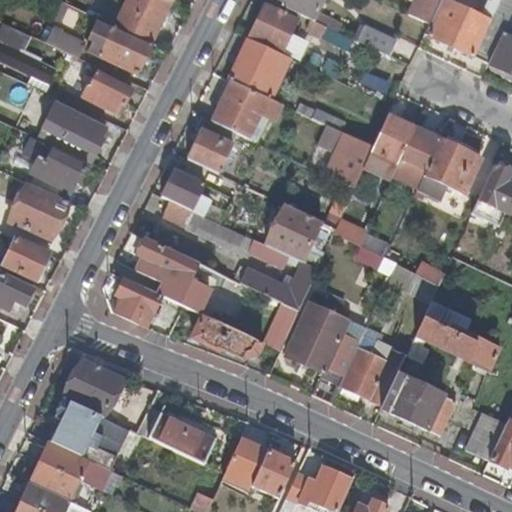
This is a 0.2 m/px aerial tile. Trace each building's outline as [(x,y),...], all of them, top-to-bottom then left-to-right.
[(50,0),(44,14),(62,22),(69,6),(55,0),(50,0)] [(164,0),(129,0),(117,27),(152,43),(171,3),(164,0)] [(284,0),(289,2),(287,7),(312,19),(315,21),(325,0),(284,0)] [(429,25),(440,0),(410,0),(404,14),(429,25)] [(509,21),(511,14),(511,0),(494,0),(486,19),(447,0),(430,35),(490,63),(503,34),(509,21)] [(299,21),(266,5),(251,38),(283,53),(299,21)] [(320,15),(317,22),(328,27),(337,31),(341,24),(320,15)] [(315,21),(312,19),(307,29),(323,37),(328,27),(317,22),(315,21)] [(30,37),(2,22),(0,25),(0,61),(31,76),(48,84),(55,71),(22,55),(30,37)] [(359,24),(352,38),(391,56),(397,42),(359,24)] [(117,27),(114,26),(99,58),(140,76),(154,44),(152,43),(117,27)] [(85,44),(62,33),(55,47),(79,58),(85,44)] [(511,37),(503,34),(490,63),(511,73),(511,37)] [(250,40),(230,80),(232,81),(270,99),(290,59),(250,40)] [(387,94),(391,80),(362,72),(358,86),(387,94)] [(132,93),(99,75),(91,91),(88,90),(83,100),(116,117),(121,107),(124,109),(132,93)] [(48,84),(31,76),(27,84),(44,92),(48,84)] [(270,99),(232,81),(212,122),(238,134),(253,141),(266,115),(274,119),(281,104),(270,99)] [(310,118),(311,119),(316,110),(301,103),(297,112),(310,118)] [(105,130),(53,104),(46,118),(67,128),(61,141),(95,158),(103,142),(100,140),(105,130)] [(312,119),(340,133),(341,133),(346,122),(317,109),(312,119)] [(391,181),(391,180),(415,128),(388,115),(373,148),(371,152),(365,167),(391,181)] [(212,122),(203,117),(196,130),(201,133),(188,160),(219,175),(238,134),(212,122)] [(311,119),(310,118),(305,130),(326,140),(325,142),(334,146),(340,133),(312,119),(311,119)] [(440,141),(415,128),(391,180),(417,191),(418,189),(440,141)] [(481,157),(442,138),(440,141),(418,189),(439,199),(446,185),(465,194),(481,157)] [(373,148),(354,139),(349,150),(339,146),(335,154),(345,159),(336,179),(355,188),(365,167),(371,152),(373,148)] [(87,169),(52,151),(45,163),(37,159),(30,174),(33,176),(60,190),(70,195),(76,183),(79,185),(87,169)] [(511,171),(496,163),(473,213),(500,226),(507,212),(510,214),(511,208),(511,183),(507,181),(511,171)] [(203,185),(175,172),(167,189),(175,193),(170,202),(203,217),(210,202),(198,196),(203,185)] [(60,190),(33,176),(29,185),(30,185),(56,197),(60,190)] [(56,197),(30,185),(12,225),(52,243),(70,204),(56,197)] [(175,193),(167,189),(163,198),(170,202),(175,193)] [(203,217),(170,202),(163,218),(235,251),(237,246),(242,235),(203,217)] [(321,222),(285,205),(266,246),(288,257),(302,263),(309,247),(319,251),(323,243),(316,232),(321,222)] [(350,241),(355,230),(339,223),(335,234),(350,241)] [(249,252),(254,241),(242,235),(237,246),(249,252)] [(362,247),(384,252),(387,240),(365,235),(362,247)] [(51,255),(16,239),(4,266),(38,282),(51,255)] [(138,272),(164,284),(158,295),(162,297),(200,314),(211,290),(193,281),(200,266),(145,240),(137,257),(143,260),(138,272)] [(266,246),(254,241),(249,252),(283,268),(288,257),(266,246)] [(385,257),(362,247),(361,247),(360,247),(356,255),(381,267),(385,259),(385,257)] [(318,271),(302,263),(289,289),(281,285),(270,280),(247,269),(239,284),(283,304),(299,311),(318,271)] [(420,274),(397,263),(390,278),(433,299),(440,284),(426,277),(420,274)] [(426,277),(431,268),(424,265),(420,274),(426,277)] [(440,284),(444,274),(431,268),(426,277),(440,284)] [(2,271),(0,270),(0,306),(10,312),(14,302),(26,308),(34,291),(0,276),(2,271)] [(284,279),(273,274),(270,280),(281,285),(284,279)] [(132,283),(126,280),(118,297),(124,299),(117,314),(133,322),(147,328),(162,297),(158,295),(132,283)] [(368,326),(351,319),(340,314),(346,300),(331,293),(324,307),(309,300),(284,356),(323,373),(314,395),(332,403),(340,385),(358,346),(368,326)] [(432,301),(407,354),(405,358),(423,366),(432,344),(490,371),(500,347),(469,332),(474,321),(432,301)] [(281,352),(299,311),(283,304),(265,345),(281,352)] [(176,324),(186,329),(191,318),(182,314),(176,324)] [(264,344),(203,316),(197,328),(203,331),(198,342),(219,351),(220,349),(245,361),(258,356),(264,344)] [(203,331),(197,328),(192,339),(198,342),(203,331)] [(373,354),(358,346),(340,385),(383,405),(398,374),(405,358),(407,354),(379,342),(373,354)] [(124,378),(84,360),(84,362),(64,400),(101,417),(104,419),(124,378)] [(457,401),(398,374),(383,405),(382,408),(441,435),(457,401)] [(61,420),(50,443),(108,470),(110,471),(116,458),(97,449),(102,437),(93,433),(101,417),(64,400),(56,418),(61,420)] [(162,414),(151,409),(138,434),(203,465),(207,455),(219,430),(164,409),(162,414)] [(490,460),(506,424),(484,414),(468,450),(490,460)] [(511,422),(508,420),(506,424),(490,460),(508,469),(509,466),(511,467),(511,422)] [(270,449),(243,436),(229,465),(226,472),(253,485),(270,449)] [(40,463),(80,481),(99,490),(108,470),(50,443),(40,463)] [(297,461),(270,449),(253,485),(280,498),(297,461)] [(229,465),(207,455),(203,465),(225,475),(226,472),(229,465)] [(80,481),(40,463),(30,484),(69,502),(70,503),(80,481)] [(336,511),(339,511),(355,479),(326,466),(319,481),(298,472),(287,496),(311,507),(314,501),(320,504),(336,511)] [(108,470),(99,490),(109,495),(119,475),(110,471),(108,470)] [(253,485),(226,472),(225,475),(223,479),(250,492),(253,485)] [(64,511),(69,502),(30,484),(21,504),(37,511),(64,511)] [(195,511),(197,511),(208,511),(213,501),(199,494),(191,509),(195,511)] [(355,511),(388,511),(390,508),(373,500),(369,509),(359,504),(355,511)] [(317,510),(320,504),(314,501),(311,507),(317,510)] [(64,511),(90,511),(70,503),(69,502),(64,511)]
